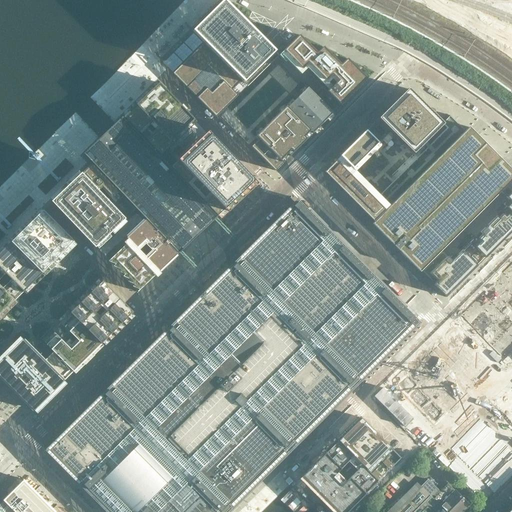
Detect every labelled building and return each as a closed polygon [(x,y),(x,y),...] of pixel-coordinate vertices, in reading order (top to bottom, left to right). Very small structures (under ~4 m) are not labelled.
[(225,0),(223,0),(161,62),(216,117),(278,56),(280,54),(225,0)] [(260,138),(252,145),(276,169),(368,78),(348,58),(342,64),(324,46),(318,52),(300,34),(280,54),(278,56),(309,86),(289,106),(287,105),(257,135),(260,138)] [(158,83),(123,116),(161,155),(173,143),(171,141),(193,120),(158,83)] [(265,83),(240,108),(259,128),(284,103),(265,83)] [(408,89),(324,172),(373,222),(465,131),(450,115),(442,123),(408,89)] [(123,116),(84,154),(92,162),(90,163),(135,210),(145,220),(177,254),(218,215),(174,170),(161,155),(123,116)] [(469,127),(372,223),(418,270),(420,271),(421,271),(441,250),(500,192),(511,179),(511,170),(501,159),(478,136),(469,128),(469,127)] [(211,135),(174,170),(218,215),(254,180),(211,135)] [(90,163),(50,202),(94,248),(135,210),(90,163)] [(441,250),(421,271),(422,272),(421,273),(431,283),(434,286),(444,296),(445,297),(447,296),(455,287),(457,286),(466,277),(467,276),(476,267),(477,265),(478,265),(479,263),(480,263),(484,258),(485,258),(491,252),(495,248),(501,242),(500,242),(501,241),(501,240),(500,241),(499,239),(502,235),(504,237),(505,238),(511,232),(510,232),(511,231),(509,229),(511,225),(511,179),(500,192),(506,197),(508,199),(503,204),(505,207),(499,213),(480,232),(482,234),(478,238),(476,236),(475,237),(469,242),(462,250),(460,251),(457,255),(454,253),(449,258),(447,256),(441,250)] [(229,511),(420,323),(405,307),(406,306),(406,305),(404,306),(310,212),(312,211),(311,210),(310,211),(297,199),(44,450),(99,505),(98,507),(99,507),(100,506),(105,511),(229,511)] [(0,252),(0,319),(14,306),(18,302),(13,297),(21,289),(23,292),(74,241),(43,210),(0,252)] [(125,245),(108,261),(137,292),(177,254),(145,220),(126,238),(128,239),(124,243),(125,245)] [(511,266),(463,315),(504,356),(511,347),(511,266)] [(103,281),(71,312),(102,343),(133,312),(103,281)] [(71,312),(43,341),(73,371),(102,343),(71,312)] [(448,330),(404,374),(445,414),(489,370),(448,330)] [(24,340),(0,363),(0,376),(34,410),(64,380),(34,350),(24,340)] [(43,341),(34,350),(64,380),(73,371),(43,341)] [(377,401),(361,417),(361,418),(361,417),(395,451),(401,457),(400,457),(401,458),(426,434),(423,431),(426,429),(428,431),(445,414),(404,374),(388,390),(389,391),(378,402),(377,401)] [(511,444),(482,414),(445,450),(490,496),(511,473),(511,444)] [(339,439),(338,440),(378,480),(379,480),(379,479),(381,477),(387,471),(387,470),(389,469),(389,470),(390,469),(389,468),(391,467),(398,460),(400,458),(400,459),(401,458),(400,457),(401,457),(395,451),(361,417),(361,418),(361,417),(360,418),(360,419),(354,425),(353,424),(353,425),(354,427),(347,433),(346,432),(345,433),(346,433),(339,439)] [(331,447),(326,452),(324,454),(320,457),(302,475),(304,477),(310,482),(312,484),(318,490),(320,492),(326,498),(328,500),(334,506),(335,508),(339,511),(346,511),(363,496),(364,494),(366,492),(365,491),(370,486),(371,487),(372,486),(371,485),(376,480),(377,481),(378,480),(338,440),(337,441),(332,446),(331,447)] [(56,511),(24,479),(3,499),(15,511),(56,511)] [(461,511),(469,505),(447,483),(439,491),(427,480),(395,511),(461,511)] [(15,511),(3,499),(0,502),(0,511),(15,511)]
